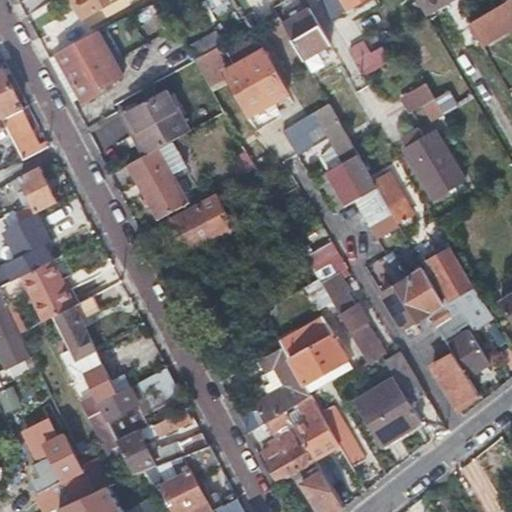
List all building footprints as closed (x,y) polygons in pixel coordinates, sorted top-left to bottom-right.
[(68,0),(80,19),(102,6),(113,0),(68,0)] [(226,0),(206,0),(211,15),(229,9),(226,0)] [(414,0),(422,13),(441,2),(444,0),(414,0)] [(511,0),(503,0),(491,7),(465,23),(479,45),(511,26),(511,0)] [(328,43),(318,26),(307,8),(279,24),(300,60),(328,43)] [(80,102),(90,97),(100,91),(99,89),(120,77),(96,33),(54,55),(80,102)] [(219,46),(212,34),(185,48),(192,60),(219,46)] [(360,41),(344,50),(360,76),(387,60),(379,46),(367,53),(360,41)] [(248,115),(266,104),(285,94),(261,51),(223,73),(248,115)] [(312,79),(314,77),(317,76),(311,68),(307,71),(312,79)] [(0,113),(2,116),(19,108),(20,108),(0,69),(0,113)] [(399,98),(408,113),(421,104),(433,98),(424,84),(399,98)] [(447,90),(433,98),(442,114),(457,106),(447,90)] [(162,92),(143,102),(124,113),(138,138),(132,142),(140,156),(184,131),(162,92)] [(442,114),(433,98),(421,104),(431,121),(442,114)] [(327,105),(305,118),(282,132),(295,153),(308,145),(301,133),(317,123),(340,161),(323,172),(344,208),(354,202),(375,239),(399,225),(398,223),(377,188),(361,197),(359,194),(375,185),(327,105)] [(19,108),(2,116),(7,127),(15,142),(23,158),(48,145),(45,140),(38,144),(19,108)] [(118,116),(132,142),(138,138),(124,113),(118,116)] [(403,149),(431,196),(463,177),(435,130),(422,138),(419,133),(409,138),(412,143),(403,149)] [(127,165),(141,192),(156,218),(187,201),(158,149),(127,165)] [(31,200),(22,205),(14,209),(20,220),(56,201),(38,166),(19,177),(31,200)] [(376,186),(377,188),(398,223),(407,218),(385,180),(376,186)] [(169,221),(178,237),(187,253),(233,229),(217,196),(169,221)] [(96,236),(82,243),(68,251),(76,266),(105,252),(96,236)] [(304,256),(312,271),(338,256),(330,243),(304,256)] [(13,279),(47,261),(50,260),(42,244),(5,263),(13,279)] [(448,299),(460,292),(472,285),(449,247),(425,261),(448,299)] [(312,271),(317,280),(319,283),(336,273),(345,268),(338,256),(312,271)] [(0,285),(13,279),(5,263),(3,260),(0,262),(0,285)] [(70,306),(47,261),(13,279),(0,285),(0,295),(4,304),(36,288),(51,315),(70,306)] [(379,293),(390,310),(400,328),(435,307),(437,310),(429,315),(441,335),(469,319),(462,308),(452,314),(424,268),(379,293)] [(366,364),(373,360),(381,356),(384,354),(366,322),(368,321),(358,304),(355,305),(336,273),(319,283),(330,301),(366,364)] [(317,309),(330,301),(319,283),(317,280),(304,287),(317,309)] [(511,289),(502,296),(511,313),(511,289)] [(90,295),(70,306),(51,315),(74,360),(94,350),(77,318),(97,308),(90,295)] [(30,357),(4,304),(2,306),(0,302),(0,357),(6,369),(30,357)] [(279,342),(283,348),(303,384),(346,360),(322,318),(279,342)] [(445,341),(451,351),(467,377),(488,364),(467,329),(445,341)] [(284,386),(272,392),(284,412),(310,397),(303,384),(283,348),(259,361),(266,372),(274,367),(284,386)] [(399,386),(406,382),(413,378),(397,352),(392,355),(388,349),(384,351),(388,357),(383,360),(394,378),(399,386)] [(109,379),(94,350),(74,360),(66,363),(81,390),(88,387),(96,403),(116,392),(109,379)] [(467,377),(451,351),(430,364),(456,408),(477,395),(467,377)] [(30,357),(6,369),(9,377),(33,365),(30,357)] [(274,367),(266,372),(271,382),(266,385),(271,393),(272,392),(284,386),(274,367)] [(161,383),(155,372),(136,382),(142,393),(161,383)] [(114,377),(109,379),(116,392),(121,390),(114,377)] [(419,422),(399,386),(394,378),(355,400),(381,445),(419,422)] [(0,397),(7,412),(22,405),(13,385),(0,390),(0,397)] [(121,390),(116,392),(96,403),(101,412),(105,418),(131,404),(123,389),(121,390)] [(265,424),(269,422),(284,412),(272,392),(271,393),(257,401),(251,404),(263,425),(265,424)] [(151,425),(154,431),(157,437),(190,422),(184,410),(151,425)] [(111,430),(105,418),(101,412),(89,419),(105,448),(117,441),(111,430)] [(273,483),(294,470),(311,459),(293,428),(284,412),(269,422),(265,424),(272,435),(286,427),(289,433),(278,439),(281,444),(263,455),(271,469),(267,472),(273,483)] [(319,414),(293,428),(311,459),(336,445),(323,421),(319,414)] [(336,414),(323,421),(336,445),(350,469),(363,462),(336,414)] [(128,422),(111,430),(117,441),(134,433),(128,422)] [(137,431),(134,433),(117,441),(135,475),(142,472),(146,471),(156,467),(137,431)] [(182,457),(183,457),(209,447),(202,434),(175,443),(182,457)] [(79,468),(70,452),(61,435),(43,445),(48,455),(30,464),(37,476),(48,470),(53,467),(55,471),(60,479),(67,475),(70,480),(84,472),(82,467),(79,468)] [(156,467),(146,471),(171,511),(182,511),(205,499),(193,475),(217,462),(209,447),(183,457),(190,470),(166,482),(157,466),(156,467)] [(311,459),(294,470),(300,482),(301,482),(318,511),(337,511),(342,509),(311,459)] [(171,511),(146,471),(142,472),(144,475),(159,498),(167,511),(171,511)] [(59,506),(80,496),(93,490),(84,472),(70,480),(67,475),(60,479),(49,484),(59,506)] [(135,511),(136,511),(159,498),(144,475),(121,489),(135,511)] [(122,511),(110,492),(116,488),(113,483),(94,490),(93,490),(80,496),(59,506),(57,507),(60,511),(122,511)] [(244,511),(237,498),(211,511),(244,511)]
